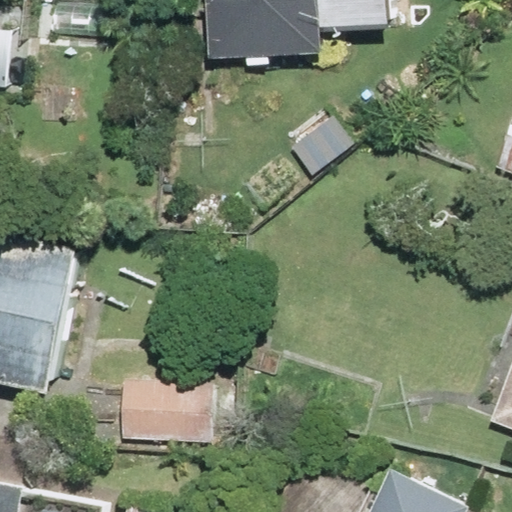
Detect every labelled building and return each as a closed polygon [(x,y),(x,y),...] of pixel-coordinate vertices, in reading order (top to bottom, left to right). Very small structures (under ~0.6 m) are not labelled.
[(230,0),(233,43),(355,35),(354,20),(422,15),(421,0),(230,0)] [(511,130),(498,166),(511,172),(511,130)] [(0,238),(0,360),(80,376),(109,224),(16,207),(10,240),(0,238)] [(223,378),(128,374),(125,435),(221,439),(223,378)] [(488,511),(498,491),(417,451),(386,511),(488,511)] [(50,511),(58,474),(0,463),(0,511),(50,511)] [(180,511),(182,503),(128,499),(126,511),(180,511)]
